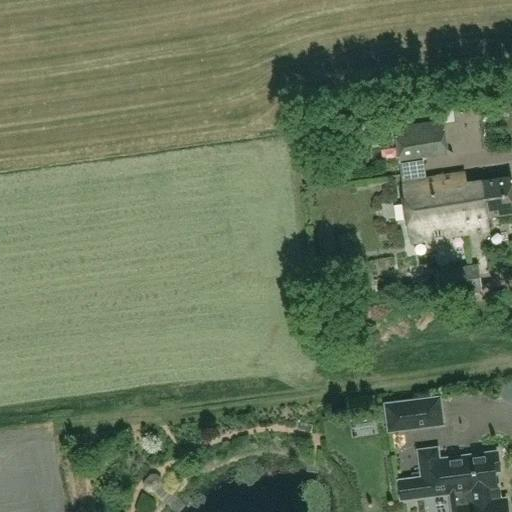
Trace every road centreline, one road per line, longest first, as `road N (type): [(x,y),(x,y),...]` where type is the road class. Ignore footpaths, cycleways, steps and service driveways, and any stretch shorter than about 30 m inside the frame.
road 1 (track): [(60,424),(511,354)]
road 2 (track): [(507,354),(324,361)]
